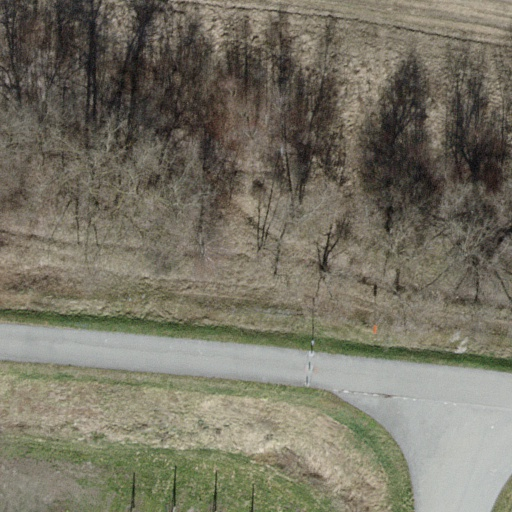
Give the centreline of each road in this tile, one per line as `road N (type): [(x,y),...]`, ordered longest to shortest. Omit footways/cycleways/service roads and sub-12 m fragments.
road 1 (track): [(0,345),(370,377),(511,398)]
road 2 (unclassified): [(496,396),(458,511)]
